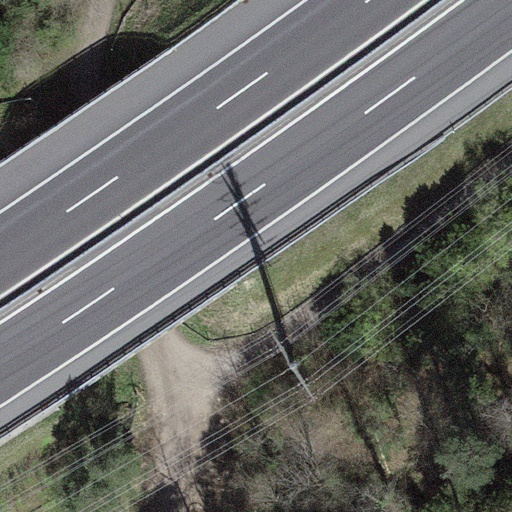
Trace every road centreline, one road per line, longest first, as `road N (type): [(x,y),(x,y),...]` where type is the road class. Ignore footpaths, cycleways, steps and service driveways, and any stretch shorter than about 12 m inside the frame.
road 1 (motorway): [(0,368),(511,7)]
road 2 (motorway): [(372,0),(0,255)]
road 3 (track): [(511,163),(331,304),(168,408)]
road 4 (track): [(168,408),(84,104)]
